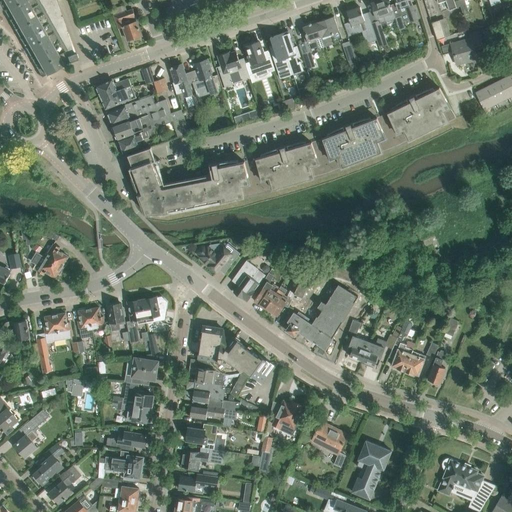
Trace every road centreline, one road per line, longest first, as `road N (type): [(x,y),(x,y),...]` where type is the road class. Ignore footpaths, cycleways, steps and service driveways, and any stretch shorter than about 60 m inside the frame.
road 1 (tertiary): [(438,417),(321,375),(198,283)]
road 2 (residential): [(157,511),(183,312),(194,289)]
road 3 (residential): [(0,304),(86,288),(149,248)]
road 4 (unclassified): [(420,0),(435,61),(455,88),(511,59)]
road 5 (unclassified): [(160,51),(308,0)]
road 6 (tertiary): [(149,248),(41,144)]
road 7 (unclassified): [(40,107),(71,82),(160,51)]
